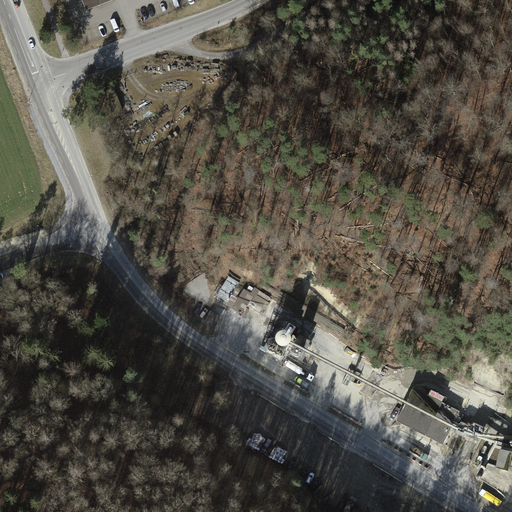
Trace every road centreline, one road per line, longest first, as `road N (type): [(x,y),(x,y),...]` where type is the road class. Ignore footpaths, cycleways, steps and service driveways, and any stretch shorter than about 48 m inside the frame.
road 1 (tertiary): [(472,511),(189,336),(148,298),(98,225)]
road 2 (unclassified): [(242,0),(39,81)]
road 3 (track): [(155,39),(228,53),(326,0)]
road 4 (tertiary): [(98,225),(39,81)]
